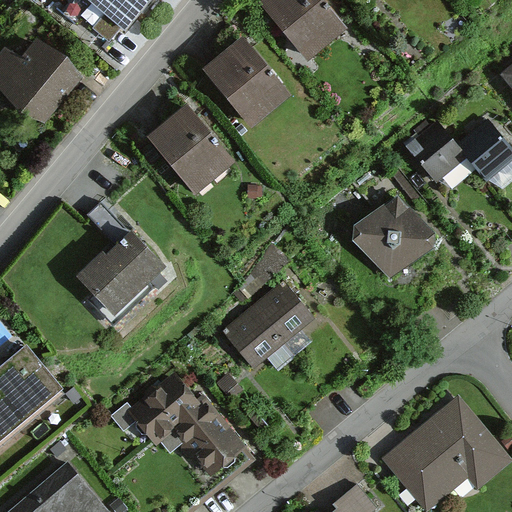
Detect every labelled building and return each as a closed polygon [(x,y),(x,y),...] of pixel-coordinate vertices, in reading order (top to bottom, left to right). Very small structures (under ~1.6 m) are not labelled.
[(155,0),(92,0),(90,3),(127,34),(155,0)] [(321,0),(267,0),(261,6),(308,64),(347,32),(321,0)] [(243,41),(205,72),(251,130),(290,99),(243,41)] [(8,53),(0,61),(0,86),(41,124),(82,80),(42,42),(21,65),(8,53)] [(511,70),(503,78),(511,89),(511,70)] [(186,109),(147,142),(195,199),(234,166),(186,109)] [(511,154),(487,123),(457,146),(468,160),(486,183),(511,162),(511,154)] [(437,184),(468,160),(457,146),(440,124),(408,148),(437,184)] [(398,200),(354,230),(352,243),(388,283),(436,251),(436,237),(398,200)] [(102,254),(76,279),(114,320),(166,271),(132,234),(106,258),(102,254)] [(282,284),(221,334),(252,372),(313,322),(282,284)] [(27,349),(0,371),(0,446),(64,394),(27,349)] [(176,379),(130,414),(153,444),(176,427),(199,409),(176,379)] [(457,402),(384,461),(426,511),(469,477),(479,489),(509,465),(457,402)] [(199,409),(176,427),(216,479),(246,456),(206,404),(199,409)] [(103,511),(66,467),(12,511),(103,511)] [(334,511),(375,511),(377,511),(358,488),(333,509),(334,511)]
